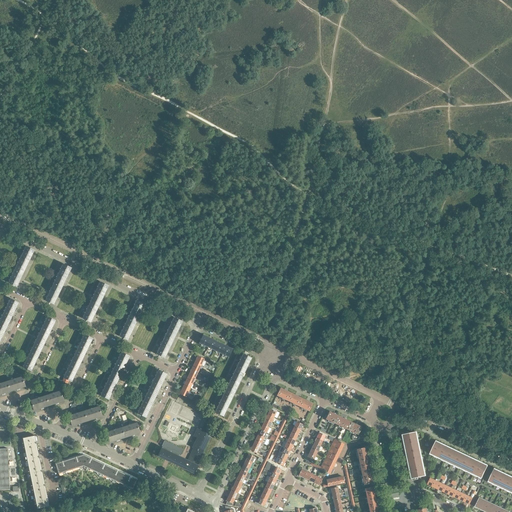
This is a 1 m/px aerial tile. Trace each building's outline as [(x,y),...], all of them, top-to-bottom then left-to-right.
[(35,251),(26,246),(26,247),(26,248),(25,247),(24,248),(25,249),(23,254),(31,258),(34,251),(35,251)] [(22,257),(17,266),(16,265),(16,266),(17,266),(16,268),(24,272),(31,258),(23,254),(22,256),(21,255),(21,256),(22,257)] [(72,268),(63,264),(63,265),(63,266),(62,265),(61,266),(62,267),(60,272),(68,276),(71,269),(72,269),(72,268)] [(16,268),(15,270),(14,270),(14,271),(15,271),(10,280),(9,280),(10,281),(9,283),(17,287),(24,272),(16,268)] [(61,290),(65,282),(68,276),(60,272),(59,274),(58,273),(58,274),(59,275),(54,283),(53,283),(53,284),(54,284),(53,286),(61,290)] [(99,284),(97,290),(105,294),(108,286),(109,287),(109,286),(100,282),(100,283),(100,284),(99,283),(98,284),(99,284)] [(53,286),(52,288),(51,288),(51,289),(52,289),(47,298),(46,297),(46,298),(47,299),(46,301),(54,305),(61,290),(53,286)] [(98,308),(103,297),(105,294),(97,290),(96,292),(95,291),(95,292),(96,292),(91,301),(90,301),(90,302),(91,302),(90,304),(98,308)] [(19,303),(11,299),(10,301),(9,301),(8,301),(9,302),(5,311),(4,310),(4,311),(5,312),(4,314),(12,318),(19,303)] [(142,311),(146,304),(137,300),(137,301),(136,301),(135,302),(136,302),(134,308),(142,311)] [(91,322),(98,308),(90,304),(89,306),(88,306),(89,307),(84,316),(83,315),(83,316),(84,317),(83,318),(83,319),(91,323),(91,322)] [(134,308),(133,310),(132,309),(132,310),(133,310),(128,319),(127,319),(127,320),(128,320),(127,322),(135,326),(142,311),(134,308)] [(12,318),(4,314),(3,316),(2,315),(2,316),(3,316),(0,321),(0,329),(5,332),(12,318)] [(56,321),(48,317),(47,319),(46,318),(45,319),(46,320),(42,329),(41,328),(41,329),(42,329),(41,331),(49,335),(56,321)] [(179,329),(182,322),(183,322),(174,318),(174,319),(173,319),(172,320),(173,320),(171,325),(179,329)] [(127,322),(126,324),(125,324),(126,325),(121,334),(120,333),(120,334),(121,335),(120,336),(120,337),(128,341),(128,340),(135,326),(127,322)] [(164,340),(172,344),(179,329),(171,325),(170,327),(169,327),(169,328),(170,328),(165,337),(164,337),(165,338),(164,340)] [(40,334),(37,339),(35,343),(34,342),(34,343),(35,344),(34,346),(42,350),(49,335),(41,331),(40,333),(39,333),(39,334),(40,334)] [(79,347),(78,349),(86,353),(93,339),(93,338),(85,334),(84,335),(85,335),(84,337),(83,336),(82,337),(83,337),(79,346),(78,346),(78,347),(79,347)] [(203,335),(199,343),(200,344),(200,343),(201,344),(201,345),(202,346),(202,345),(211,349),(211,350),(212,349),(214,350),(218,342),(204,335),(203,335)] [(164,340),(163,342),(162,341),(162,342),(163,343),(158,352),(157,351),(157,352),(158,352),(157,354),(165,358),(172,344),(164,340)] [(218,342),(214,350),(216,351),(215,352),(216,353),(217,352),(226,356),(225,357),(226,357),(227,356),(228,357),(233,349),(232,349),(218,342)] [(27,360),(35,364),(42,350),(34,346),(33,348),(32,347),(32,348),(33,348),(28,357),(27,357),(27,358),(28,358),(27,360)] [(72,362),(71,364),(79,368),(86,353),(78,349),(77,351),(76,351),(77,352),(72,361),(71,360),(71,361),(72,362)] [(130,356),(122,352),(122,353),(121,355),(120,354),(119,355),(120,355),(116,364),(115,364),(115,365),(116,365),(115,367),(123,371),(130,357),(130,356)] [(243,354),(236,369),(244,373),(247,367),(248,364),(251,359),(252,358),(248,356),(246,356),(243,354)] [(198,357),(195,363),(201,365),(204,359),(204,360),(204,359),(200,357),(198,356),(198,357)] [(32,371),(35,364),(27,360),(24,366),(23,365),(23,366),(24,366),(23,367),(23,368),(32,372),(32,371)] [(195,363),(192,369),(198,372),(201,365),(195,363)] [(64,378),(69,381),(72,382),(79,368),(71,364),(70,365),(69,365),(69,366),(70,366),(65,375),(64,375),(64,376),(65,376),(64,378)] [(123,371),(115,367),(114,369),(113,368),(113,369),(114,370),(109,379),(108,378),(108,379),(109,379),(108,381),(116,385),(123,371)] [(192,369),(189,375),(195,378),(198,372),(192,369)] [(236,369),(229,383),(237,387),(240,381),(242,379),(244,373),(236,369)] [(160,389),(167,374),(159,370),(158,370),(159,370),(158,372),(157,372),(156,373),(157,373),(153,382),(152,382),(153,383),(152,385),(160,389)] [(189,375),(186,381),(192,384),(195,378),(189,375)] [(10,391),(16,390),(20,388),(26,386),(25,386),(23,377),(15,379),(14,379),(14,380),(7,382),(10,391)] [(107,384),(105,389),(102,393),(101,393),(101,394),(102,394),(101,396),(109,400),(116,385),(108,381),(107,383),(106,383),(106,384),(107,384)] [(186,381),(183,388),(189,390),(192,384),(186,381)] [(0,394),(1,394),(10,391),(7,382),(1,384),(0,383),(0,394)] [(229,383),(222,398),(230,402),(233,396),(235,393),(237,387),(229,383)] [(151,387),(148,392),(146,396),(145,396),(145,397),(146,397),(145,400),(153,403),(160,389),(152,385),(151,387),(150,386),(150,387),(151,387)] [(180,394),(186,397),(186,396),(189,390),(183,388),(181,394),(180,394)] [(280,388),(277,395),(287,400),(291,393),(287,391),(285,390),(280,388)] [(49,405),(55,404),(59,402),(64,400),(61,392),(62,391),(61,391),(54,393),(54,392),(53,393),(53,394),(46,396),(49,405)] [(291,393),(287,400),(298,406),(302,398),(298,397),(298,396),(295,395),(291,393)] [(34,410),(40,409),(49,405),(46,396),(39,398),(39,397),(38,398),(38,399),(31,401),(34,410)] [(222,398),(215,412),(223,417),(226,410),(227,408),(230,402),(222,398)] [(302,398),(298,406),(309,411),(313,404),(309,402),(308,402),(309,401),(306,400),(302,398)] [(144,402),(141,406),(139,411),(138,411),(139,412),(138,414),(138,413),(138,414),(146,418),(146,417),(153,403),(145,400),(144,401),(143,401),(144,402)] [(176,403),(168,419),(176,423),(178,421),(183,423),(190,410),(176,403)] [(87,421),(93,419),(97,418),(102,416),(99,407),(100,407),(99,407),(92,409),(92,408),(91,408),(91,409),(84,411),(87,421)] [(270,409),(268,414),(274,417),(277,418),(279,413),(276,412),(270,409)] [(72,426),(78,424),(87,421),(84,411),(77,414),(77,413),(76,413),(76,414),(69,416),(69,417),(72,425),(72,426)] [(329,412),(325,419),(336,424),(340,417),(336,415),(336,414),(334,413),(333,414),(333,413),(329,412)] [(268,414),(265,419),(271,422),(274,417),(268,414)] [(340,417),(336,424),(347,430),(351,422),(347,420),(346,420),(347,420),(344,418),(344,419),(340,417)] [(265,419),(263,424),(269,427),(271,422),(265,419)] [(351,422),(347,430),(358,435),(362,427),(357,425),(355,424),(351,422)] [(125,437),(130,436),(134,434),(140,432),(137,423),(130,426),(130,424),(128,425),(129,426),(122,428),(125,437)] [(263,424),(260,429),(267,432),(268,429),(270,430),(271,429),(269,427),(263,424)] [(294,427),(292,432),(298,435),(300,430),(294,427)] [(110,442),(116,440),(125,437),(122,428),(115,430),(115,429),(114,430),(114,431),(107,433),(110,442)] [(162,449),(158,456),(165,459),(166,459),(169,460),(169,461),(187,470),(190,471),(194,473),(195,474),(195,472),(196,472),(197,471),(196,470),(198,466),(195,465),(197,461),(199,462),(200,460),(204,452),(203,452),(210,437),(210,436),(211,435),(201,431),(198,430),(197,429),(194,436),(197,438),(193,448),(194,448),(193,450),(190,457),(191,458),(190,462),(179,457),(180,455),(181,456),(182,454),(184,450),(165,441),(163,445),(162,446),(163,447),(162,448),(162,449)] [(260,429),(258,435),(266,439),(269,433),(267,432),(260,429)] [(288,434),(287,436),(295,440),(298,435),(292,432),(290,435),(288,434)] [(409,433),(403,435),(412,475),(412,479),(418,478),(426,476),(433,462),(458,474),(483,485),(483,486),(482,488),(486,490),(489,491),(491,492),(494,494),(496,495),(501,497),(503,498),(506,499),(510,501),(511,502),(511,476),(500,471),(495,469),(488,466),(483,463),(481,462),(480,462),(478,461),(476,460),(473,459),(473,458),(471,457),(468,456),(466,455),(464,454),(463,454),(461,453),(459,452),(458,451),(456,450),(454,449),(451,448),(449,447),(447,446),(446,446),(444,445),(442,444),(441,443),(436,441),(417,432),(409,433)] [(258,435),(255,440),(262,443),(264,444),(266,439),(258,435)] [(286,435),(285,438),(288,439),(287,442),(293,445),(295,440),(287,436),(286,435)] [(35,436),(25,438),(23,438),(37,509),(50,507),(43,472),(41,464),(40,458),(38,450),(37,444),(35,437),(35,436)] [(317,438),(314,443),(320,446),(323,447),(324,445),(321,444),(323,441),(317,438)] [(255,440),(253,445),(259,448),(260,446),(262,443),(255,440)] [(334,440),(331,446),(340,450),(343,444),(334,440)] [(287,442),(284,447),(291,450),(293,445),(287,442)] [(314,443),(312,448),(318,451),(320,446),(314,443)] [(253,445),(250,450),(257,453),(258,451),(258,450),(260,451),(261,449),(259,448),(253,445)] [(282,446),(279,451),(282,453),(288,455),(291,450),(284,447),(282,446)] [(331,446),(329,452),(338,456),(340,450),(331,446)] [(365,447),(356,449),(359,461),(367,459),(366,455),(367,455),(366,452),(365,447)] [(8,449),(0,449),(0,448),(0,489),(10,489),(8,449)] [(312,448),(309,453),(315,456),(318,451),(312,448)] [(137,480),(138,478),(81,452),(81,453),(84,455),(83,466),(133,490),(137,480)] [(327,455),(326,457),(335,462),(338,456),(329,452),(327,455)] [(58,474),(59,474),(83,466),(84,455),(81,453),(80,454),(55,462),(55,464),(58,474)] [(278,454),(277,457),(279,458),(286,461),(288,455),(282,453),(280,456),(278,454)] [(309,453),(307,459),(313,462),(315,456),(309,453)] [(249,454),(246,459),(252,462),(254,463),(256,461),(256,460),(256,458),(249,454)] [(324,461),(323,463),(332,468),(335,462),(326,457),(324,461)] [(279,458),(277,463),(283,466),(286,461),(279,458)] [(246,459),(244,464),(250,467),(252,462),(246,459)] [(367,459),(359,461),(361,473),(370,471),(369,467),(369,464),(368,464),(367,459)] [(321,467),(320,469),(321,469),(329,473),(332,468),(323,463),(321,467)] [(244,464),(241,469),(248,472),(250,467),(244,464)] [(302,469),(299,475),(304,478),(307,471),(307,470),(302,468),(302,469)] [(241,469),(239,475),(245,478),(247,479),(248,479),(250,474),(249,473),(248,472),(241,469)] [(307,471),(304,478),(309,480),(312,474),(307,471)] [(370,471),(361,473),(364,485),(372,483),(371,478),(372,478),(371,476),(370,471)] [(270,477),(276,480),(279,475),(273,472),(271,475),(270,477)] [(312,474),(309,480),(314,483),(317,476),(312,474)] [(239,475),(236,480),(243,483),(244,480),(247,482),(248,479),(247,479),(245,478),(239,475)] [(268,476),(267,478),(269,479),(268,482),(274,485),(276,480),(270,477),(268,476)] [(317,476),(314,483),(319,485),(323,479),(317,476)] [(430,478),(427,484),(433,487),(436,480),(430,478)] [(236,480),(234,485),(240,488),(241,485),(243,483),(236,480)] [(436,480),(433,487),(438,489),(441,483),(439,482),(436,480)] [(268,482),(265,488),(271,491),(272,489),(274,485),(268,482)] [(441,483),(438,489),(443,492),(446,486),(441,483)] [(63,484),(61,485),(65,504),(98,497),(98,494),(66,501),(63,484)] [(234,485),(231,490),(238,493),(240,488),(234,485)] [(446,486),(443,492),(449,494),(452,488),(446,486)] [(373,487),(365,489),(367,500),(375,499),(375,494),(374,491),(374,492),(373,487)] [(265,488),(263,493),(269,496),(271,491),(265,488)] [(452,488),(449,494),(454,497),(457,491),(457,490),(454,489),(452,488)] [(231,490),(229,495),(235,498),(238,493),(231,490)] [(457,491),(454,497),(459,499),(462,493),(457,491)] [(468,496),(465,502),(470,504),(473,498),(476,492),(473,491),(470,497),(468,496)] [(462,493),(459,499),(465,502),(468,496),(467,495),(464,494),(462,493)] [(227,501),(226,505),(232,506),(233,504),(235,498),(229,495),(227,500),(226,501),(227,501)] [(258,496),(257,499),(259,500),(258,503),(258,504),(264,506),(267,501),(260,498),(258,496)] [(480,497),(475,507),(478,508),(477,508),(478,508),(480,509),(480,510),(485,500),(480,497)] [(375,499),(367,500),(369,511),(370,511),(378,511),(377,506),(377,503),(376,503),(375,499)] [(485,500),(480,510),(480,509),(482,510),(482,511),(483,511),(483,510),(485,511),(490,502),(485,500)] [(490,502),(485,511),(486,511),(490,511),(494,504),(490,502)]
